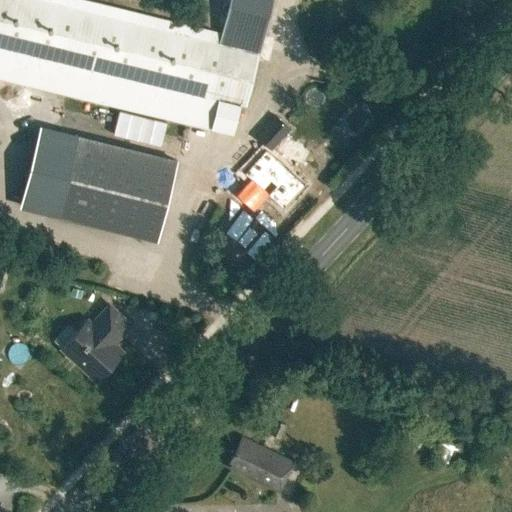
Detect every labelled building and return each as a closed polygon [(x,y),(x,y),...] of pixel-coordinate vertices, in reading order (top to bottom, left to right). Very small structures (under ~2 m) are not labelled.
[(79,0),(0,0),(0,46),(245,106),(258,55),(260,44),(271,0),(229,0),(218,45),(213,44),(216,33),(79,0)] [(286,130),(272,118),(254,140),(268,151),(286,130)] [(57,215),(156,240),(176,160),(77,136),(57,215)] [(281,205),(294,217),(312,197),(271,156),(248,178),(249,179),(234,195),(251,211),(266,195),(279,207),(281,205)] [(56,350),(92,383),(119,354),(110,345),(128,327),(105,306),(88,325),(83,321),(56,350)] [(262,429),(278,436),(283,424),(285,425),(289,415),(277,409),(274,415),(269,413),(262,429)] [(245,436),(242,441),(239,439),(226,465),(277,491),(293,460),(245,436)]
